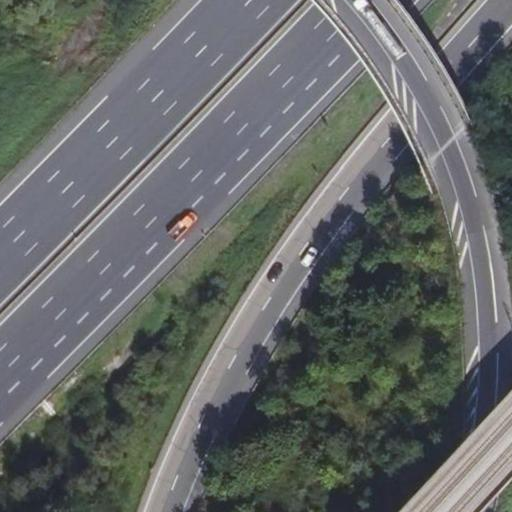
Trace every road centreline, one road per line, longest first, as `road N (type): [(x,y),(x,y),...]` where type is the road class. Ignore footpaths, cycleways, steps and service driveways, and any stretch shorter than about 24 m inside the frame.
road 1 (trunk): [(164,511),(224,379),(291,267),(509,0)]
road 2 (motorway): [(467,511),(489,397),(476,230),(449,144),(355,0)]
road 3 (motorway): [(0,377),(367,0)]
road 4 (motorway): [(249,0),(0,253)]
